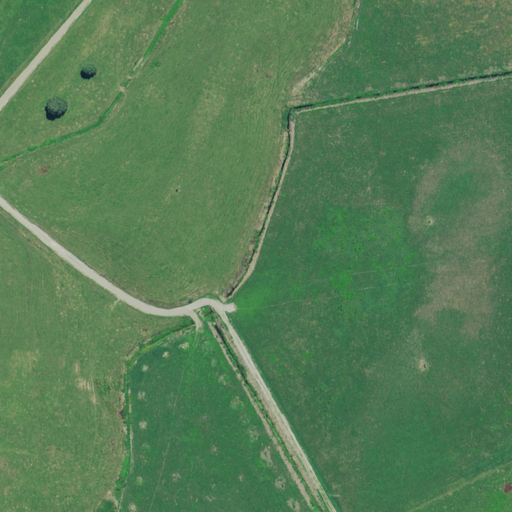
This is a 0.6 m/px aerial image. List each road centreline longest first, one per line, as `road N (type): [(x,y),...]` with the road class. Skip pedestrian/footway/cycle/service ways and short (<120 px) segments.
road 1 (track): [(0,198),(139,307),(163,313),(216,305),(333,511)]
road 2 (track): [(88,0),(0,105)]
